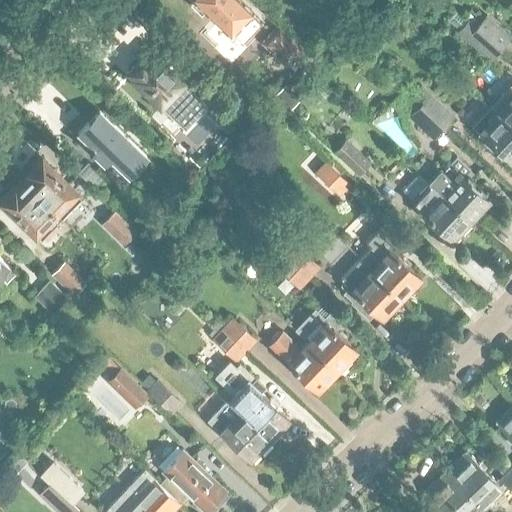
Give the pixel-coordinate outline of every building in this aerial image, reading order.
[(195,0),(193,3),(202,12),(206,8),(232,33),(253,11),(240,0),(195,0)] [(475,27),(467,20),(455,10),(447,18),(460,29),(459,30),(492,58),(500,48),(476,26),(475,27)] [(500,48),(501,48),(510,38),(485,16),(476,26),(500,48)] [(309,54),(302,47),(279,25),(263,42),(286,64),(287,62),(295,69),(309,54)] [(334,51),(343,38),(333,30),(324,43),(334,51)] [(188,88),(181,80),(154,55),(146,63),(142,59),(131,71),(135,75),(133,77),(160,102),(167,109),(171,105),(178,112),(191,99),(184,92),(188,88)] [(419,105),(444,127),(453,117),(420,86),(412,94),(421,103),(419,105)] [(511,90),(505,97),(509,100),(498,111),(511,124),(511,90)] [(229,129),(238,119),(219,101),(209,111),(229,129)] [(247,110),(241,104),(236,104),(233,108),(233,113),(238,117),(243,119),(247,115),(247,110)] [(436,135),(444,127),(419,105),(412,113),(436,135)] [(511,124),(498,111),(488,122),(485,119),(484,119),(475,110),(467,118),(487,137),(486,139),(501,153),(502,151),(509,158),(511,155),(511,124)] [(99,111),(78,133),(93,147),(88,152),(90,154),(91,152),(104,164),(110,157),(129,175),(146,156),(99,111)] [(359,174),(360,173),(371,162),(346,138),(334,151),(359,174)] [(441,166),(429,179),(472,220),(483,208),(481,206),(488,199),(481,192),(483,191),(468,176),(473,170),(457,155),(444,169),(441,166)] [(23,180),(56,212),(77,190),(42,157),(28,171),(30,173),(23,180)] [(340,195),(351,183),(326,159),(314,171),(340,195)] [(429,179),(411,198),(420,206),(423,209),(430,216),(429,218),(444,232),(445,230),(452,237),(460,229),(462,231),(472,220),(429,179)] [(35,233),(56,212),(23,180),(16,187),(14,186),(1,200),(35,233)] [(124,244),(129,238),(136,231),(113,210),(101,223),(124,244)] [(129,238),(140,249),(152,238),(141,226),(136,231),(129,238)] [(398,254),(400,252),(378,230),(366,242),(370,246),(360,257),(403,298),(414,286),(412,284),(419,277),(413,271),(415,270),(398,254)] [(310,277),(311,276),(320,266),(296,244),(286,254),(310,277)] [(300,287),(310,277),(286,254),(276,265),(300,287)] [(392,309),(403,298),(360,257),(349,267),(339,278),(352,290),(354,288),(359,293),(358,294),(375,311),(377,310),(382,315),(390,307),(392,309)] [(0,274),(6,280),(15,270),(8,263),(6,265),(0,259),(0,274)] [(73,295),(88,282),(65,260),(51,273),(73,295)] [(54,314),(69,298),(50,279),(34,295),(54,314)] [(347,357),(354,349),(348,343),(350,342),(334,328),(340,322),(329,311),(323,317),(314,308),(295,328),(308,341),(338,370),(349,359),(347,357)] [(246,349),(247,349),(256,339),(233,317),(223,327),(246,349)] [(237,360),(246,349),(223,327),(213,337),(237,360)] [(338,370),(308,341),(301,348),(283,330),(270,343),(289,361),(289,360),(295,365),(293,367),(311,384),(312,382),(318,388),(325,380),(327,382),(338,370)] [(135,408),(149,394),(121,368),(108,382),(135,408)] [(218,389),(226,397),(240,410),(270,438),(289,418),(259,389),(263,385),(256,379),(252,383),(245,376),(233,389),(225,382),(218,389)] [(148,389),(172,412),(182,402),(158,379),(148,389)] [(270,438),(240,410),(226,397),(207,417),(250,458),(270,438)] [(511,404),(495,420),(511,437),(511,404)] [(168,474),(160,483),(179,502),(180,501),(188,493),(206,510),(214,502),(217,505),(227,494),(224,491),(226,490),(182,448),(163,469),(168,474)] [(511,467),(511,466),(495,480),(465,449),(444,470),(482,510),(504,489),(501,486),(505,482),(511,489),(511,467)] [(53,460),(41,473),(50,482),(71,502),(83,489),(53,460)] [(145,468),(106,510),(108,511),(169,511),(179,502),(160,483),(155,478),(145,468)] [(443,511),(479,511),(482,510),(444,470),(423,490),(443,511)] [(60,511),(74,511),(77,509),(71,502),(50,482),(40,493),(60,511)]
